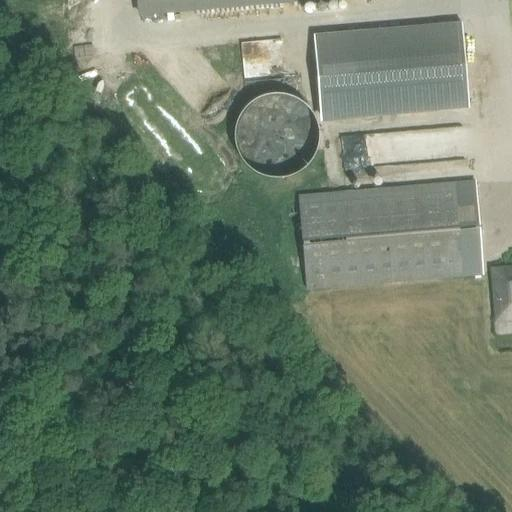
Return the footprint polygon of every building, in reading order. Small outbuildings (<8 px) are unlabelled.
[(136,0),(138,11),(266,0),(136,0)] [(358,111),(471,103),(465,20),(351,30),(358,111)] [(279,183),(286,183),(293,181),(299,178),(305,174),(311,168),(315,162),(318,156),(320,149),(320,142),(320,134),(318,127),(315,121),(311,115),(305,109),(299,105),(293,102),(286,100),(279,100),(271,100),(264,102),(258,105),(252,109),(246,115),(242,121),(239,127),(237,134),(237,141),(237,149),(239,156),(242,162),(246,168),(252,174),(258,178),(264,181),(271,183),(279,183)] [(461,227),(459,208),(478,206),(476,182),(302,196),(310,288),(483,276),(478,226),(461,227)] [(511,293),(495,295),(497,319),(511,317),(511,293)]
